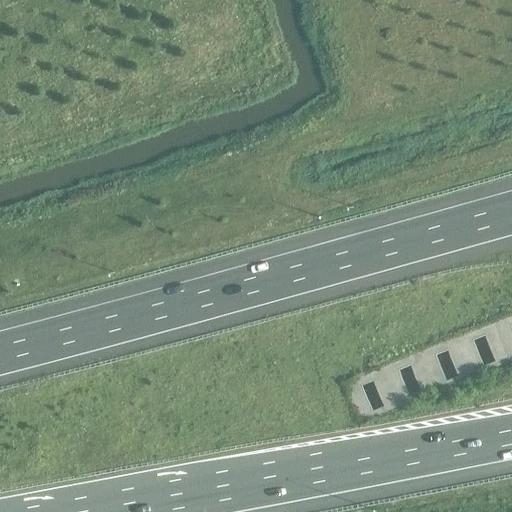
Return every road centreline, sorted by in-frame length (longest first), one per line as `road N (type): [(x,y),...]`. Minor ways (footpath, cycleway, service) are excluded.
road 1 (motorway): [(511,212),(0,355)]
road 2 (motorway): [(79,511),(511,435)]
